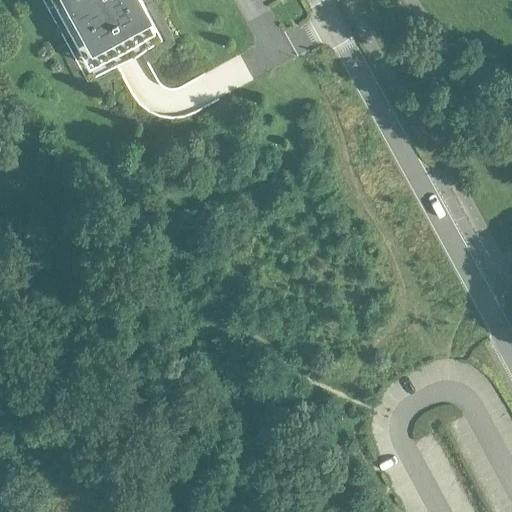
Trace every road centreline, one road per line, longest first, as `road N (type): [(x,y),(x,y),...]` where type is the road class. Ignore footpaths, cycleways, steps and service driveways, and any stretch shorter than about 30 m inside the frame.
road 1 (secondary): [(321,0),(511,349)]
road 2 (unknown): [(276,53),(179,99),(156,95),(134,68)]
